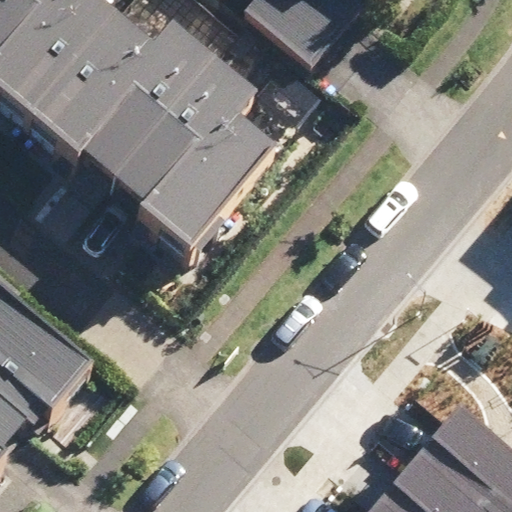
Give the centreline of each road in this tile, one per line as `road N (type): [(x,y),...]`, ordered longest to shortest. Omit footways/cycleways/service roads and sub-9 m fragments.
road 1 (residential): [(0,239),(241,435)]
road 2 (residential): [(241,435),(428,216)]
road 3 (residential): [(428,216),(511,109)]
